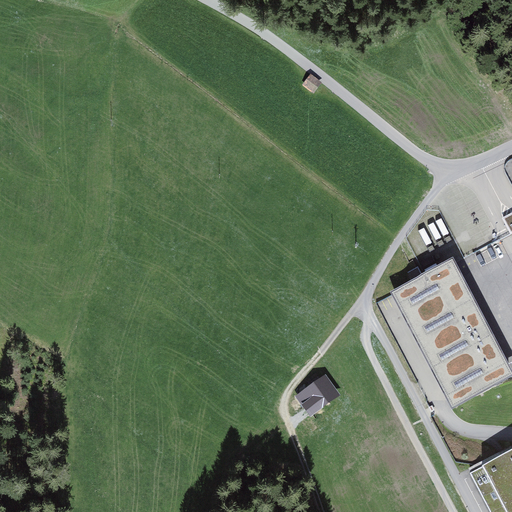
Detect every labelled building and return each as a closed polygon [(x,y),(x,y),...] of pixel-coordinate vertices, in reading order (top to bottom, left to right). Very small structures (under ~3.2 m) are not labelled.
[(319,84),(311,77),(304,86),(313,92),(319,84)] [(511,214),(503,219),(508,228),(511,227),(511,229),(511,214)] [(457,405),(495,385),(493,381),(509,373),(504,364),(503,365),(457,277),(458,277),(454,268),(437,276),(435,273),(398,292),(457,405)] [(298,396),(310,414),(334,396),(323,381),(307,392),(306,390),(298,396)] [(490,511),(511,511),(511,451),(470,474),(490,511)]
